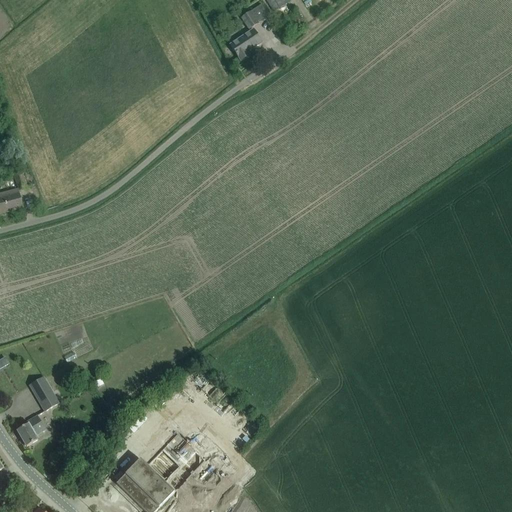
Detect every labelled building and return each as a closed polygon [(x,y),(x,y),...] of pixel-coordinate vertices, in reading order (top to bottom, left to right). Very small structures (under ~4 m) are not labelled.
[(290,1),(288,0),(265,0),(274,12),(290,1)] [(262,5),(241,18),(248,30),(259,24),(257,22),(268,14),(262,5)] [(262,43),(256,35),(253,30),(230,46),(235,53),(240,62),(249,56),(247,53),(262,43)] [(27,189),(24,179),(22,172),(14,174),(16,181),(19,191),(27,189)] [(0,214),(22,209),(20,199),(17,190),(0,194),(0,214)] [(45,412),(58,404),(43,378),(30,386),(45,412)] [(37,417),(36,417),(27,423),(28,424),(17,431),(26,447),(38,440),(35,436),(45,430),(37,417)] [(140,460),(120,480),(113,488),(138,511),(179,511),(186,505),(174,493),(204,462),(177,436),(162,452),(178,468),(164,483),(140,460)]
